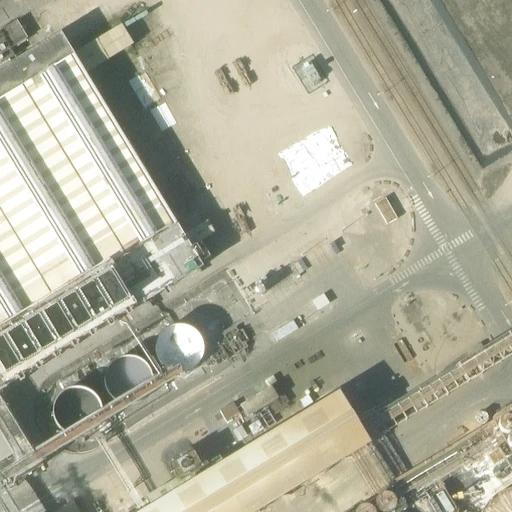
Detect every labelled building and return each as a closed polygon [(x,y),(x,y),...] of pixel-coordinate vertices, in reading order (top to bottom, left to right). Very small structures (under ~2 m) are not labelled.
[(0,0),(0,496),(44,469),(0,396),(0,394),(152,302),(202,271),(200,267),(189,249),(214,234),(206,222),(182,237),(83,75),(132,45),(120,26),(71,56),(59,36),(16,62),(9,50),(26,40),(16,23),(0,32),(0,0),(1,0),(0,0)] [(195,351),(195,350),(194,346),(193,342),(188,336),(185,334),(181,332),(174,332),(167,334),(162,338),(159,344),(158,351),(159,358),(163,364),(170,368),(176,369),(183,368),(186,366),(189,363),(193,358),(195,351)] [(144,382),(144,378),(143,374),(139,368),(132,364),(126,363),(121,364),(118,365),(112,369),(108,375),(107,382),(108,388),(112,394),(118,399),(124,400),(131,399),(138,396),(141,392),(143,389),(144,382)] [(270,389),(240,408),(247,420),(278,401),(270,389)] [(77,390),(68,391),(61,395),(55,401),(52,408),(52,417),(55,425),(61,431),(68,435),(77,435),(85,433),(91,428),(96,421),(97,413),(96,404),(91,397),(85,392),(77,390)] [(153,511),(151,511),(262,511),(369,447),(339,398),(338,395),(222,465),(218,458),(204,466),(203,464),(145,499),(153,511)] [(511,511),(511,489),(506,490),(499,493),(492,497),(488,502),(484,507),(480,511),(511,511)] [(78,511),(72,502),(53,511),(78,511)]
